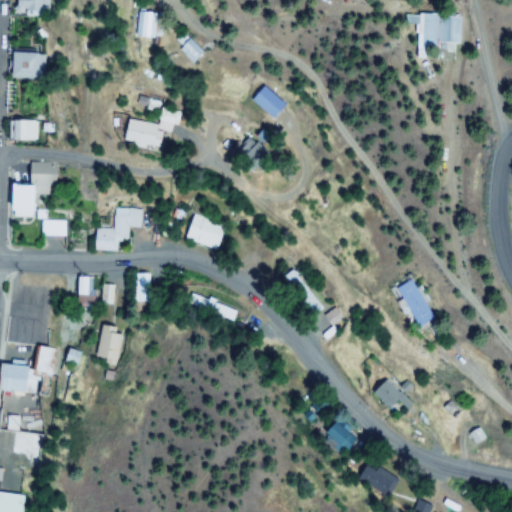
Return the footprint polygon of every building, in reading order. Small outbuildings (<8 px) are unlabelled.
[(431,59),(431,44),(454,45),(454,16),(411,16),(411,59),(431,59)] [(3,79),(33,79),(33,52),(3,52),(3,79)] [(246,100),(266,119),(281,104),(262,84),(246,100)] [(116,119),(111,144),(151,153),(156,128),(116,119)] [(43,218),(43,186),(3,186),(3,218),(43,218)] [(90,250),(124,252),(126,229),(139,230),(140,211),(110,209),(110,230),(91,229),(90,250)] [(209,251),(219,228),(189,215),(179,238),(209,251)] [(39,239),(66,239),(66,221),(39,221),(39,239)] [(280,275),(303,307),(311,301),(288,269),(280,275)] [(388,286),(408,326),(425,318),(405,278),(388,286)] [(31,369),(47,373),(52,350),(37,346),(31,369)] [(0,393),(23,393),(23,365),(0,365),(0,393)] [(393,392),(379,377),(366,389),(380,404),(393,392)] [(320,431),(337,447),(347,436),(331,420),(320,431)] [(395,479),(365,460),(355,476),(385,495),(395,479)]
